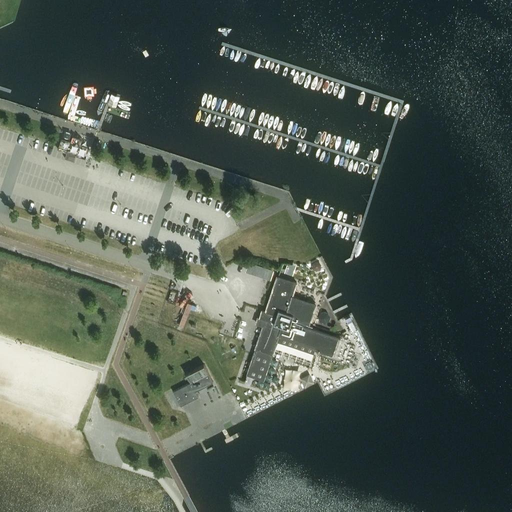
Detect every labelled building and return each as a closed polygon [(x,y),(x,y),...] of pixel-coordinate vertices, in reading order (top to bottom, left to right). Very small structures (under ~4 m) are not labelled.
[(72,151),(81,154),(79,160),(88,163),(90,157),(100,161),(104,149),(94,146),(96,140),(87,137),(85,143),(76,140),(72,151)] [(268,276),(270,270),(250,263),(248,270),(268,276)] [(292,295),(296,282),(277,275),(265,310),(262,309),(257,324),(262,325),(246,373),(264,379),(279,335),(315,347),(314,348),(332,354),(338,337),(340,337),(308,326),(315,302),(292,295)] [(175,289),(172,301),(180,303),(177,313),(185,315),(182,323),(190,326),(197,303),(182,298),(184,292),(175,289)] [(190,382),(173,391),(180,405),(198,396),(195,391),(213,382),(203,364),(186,373),(190,382)]
